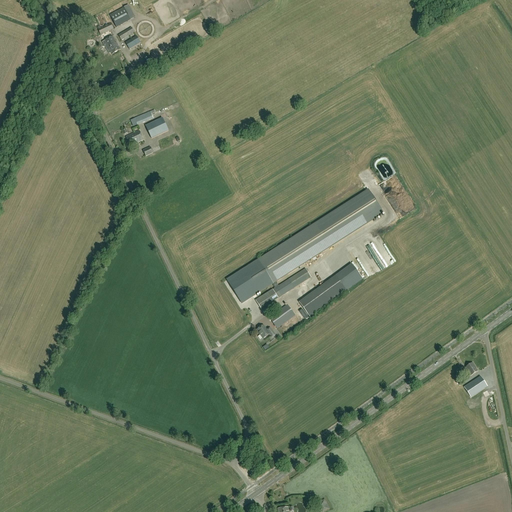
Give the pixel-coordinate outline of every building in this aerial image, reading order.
[(116,28),(131,20),(124,8),(110,15),(116,28)] [(114,29),(111,23),(98,29),(101,35),(114,29)] [(121,40),(136,32),(133,26),(118,35),(121,40)] [(109,54),(111,53),(112,55),(120,49),(112,36),(104,41),(104,42),(103,43),(109,54)] [(130,49),(141,43),(137,36),(126,43),(130,49)] [(137,125),(153,118),(151,114),(155,112),(154,110),(135,118),(135,119),(137,125)] [(151,138),(167,131),(163,122),(161,119),(146,126),(151,138)] [(130,146),(144,140),(139,131),(126,137),(130,146)] [(146,156),(153,152),(150,147),(143,150),(146,156)] [(315,224),(227,280),(242,304),(273,284),(276,288),(256,301),(261,309),(311,277),(306,269),(279,286),(276,281),(330,247),(383,213),(368,190),(315,224)] [(352,264),(299,303),(310,318),(363,279),(352,264)] [(277,328),(295,315),(287,305),(269,318),(277,328)] [(276,335),(271,328),(267,330),(263,325),(257,330),(263,338),(269,334),(272,338),(276,335)] [(471,376),(478,371),(473,363),(465,368),(471,376)] [(487,387),(483,380),(481,377),(477,380),(464,388),(471,398),(487,387)] [(323,511),(329,508),(324,499),(318,503),(323,511)]
